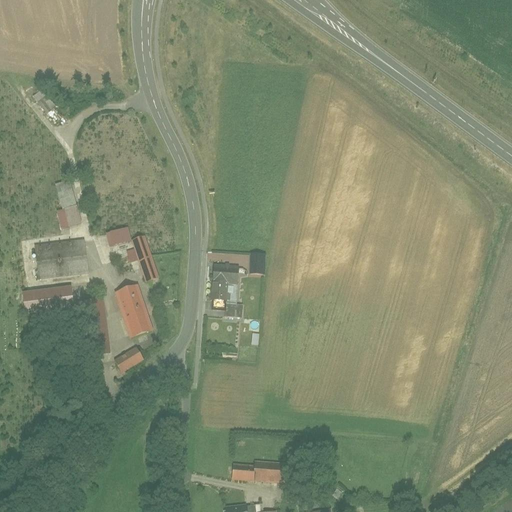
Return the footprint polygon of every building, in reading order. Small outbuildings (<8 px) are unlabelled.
[(46,95),(36,103),(46,115),(56,106),(46,95)] [(56,186),(64,210),(76,206),(69,182),(56,186)] [(64,210),(57,212),(63,230),(82,224),(76,206),(64,210)] [(127,229),(108,234),(111,247),(130,242),(127,229)] [(146,236),(132,241),(135,250),(138,260),(146,283),(160,278),(146,236)] [(84,241),(36,247),(40,280),(88,274),(84,241)] [(138,260),(135,250),(127,252),(131,262),(138,260)] [(266,254),(251,254),(250,274),(265,275),(266,254)] [(239,268),(214,266),(213,283),(229,284),(238,284),(239,268)] [(228,302),(229,284),(213,283),(211,310),(225,311),(225,302),(228,302)] [(70,287),(22,293),(25,313),(72,306),(70,287)] [(139,287),(116,294),(130,338),(154,331),(139,287)] [(111,353),(104,300),(85,302),(92,355),(111,353)] [(136,349),(115,361),(124,374),(144,362),(136,349)] [(285,465),(255,463),(254,466),(253,481),(284,483),(285,465)] [(254,466),(234,465),(233,480),(253,481),(254,466)]
